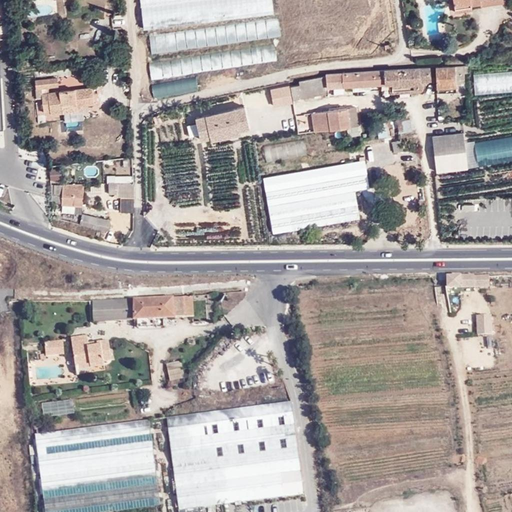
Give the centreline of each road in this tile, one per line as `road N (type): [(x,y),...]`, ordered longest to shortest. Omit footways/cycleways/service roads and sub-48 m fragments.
road 1 (secondary): [(511,254),(136,257),(0,217)]
road 2 (secondary): [(0,227),(137,266),(511,263)]
road 3 (unknown): [(275,315),(179,336),(162,354),(161,449),(171,511)]
road 4 (unknown): [(272,287),(0,296)]
